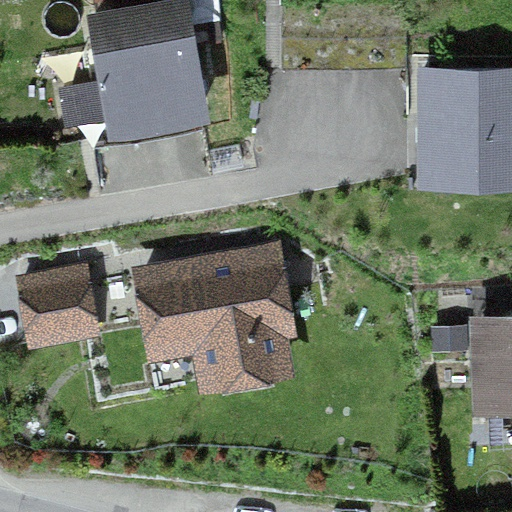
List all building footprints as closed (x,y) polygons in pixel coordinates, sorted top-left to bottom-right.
[(182,2),(94,18),(113,124),(201,108),(182,2)] [(342,5),(282,5),(281,69),(341,69),(342,5)] [(410,6),(342,5),(341,69),(409,70),(410,6)] [(511,65),(425,65),(424,168),(511,169),(511,65)] [(262,367),(282,363),(275,324),(284,322),(278,285),(258,288),(252,251),(143,271),(156,345),(201,337),(207,376),(227,373),(229,385),(264,379),(262,367)] [(82,267),(23,278),(33,337),(92,327),(82,267)] [(511,317),(488,318),(492,409),(511,408),(511,317)]
